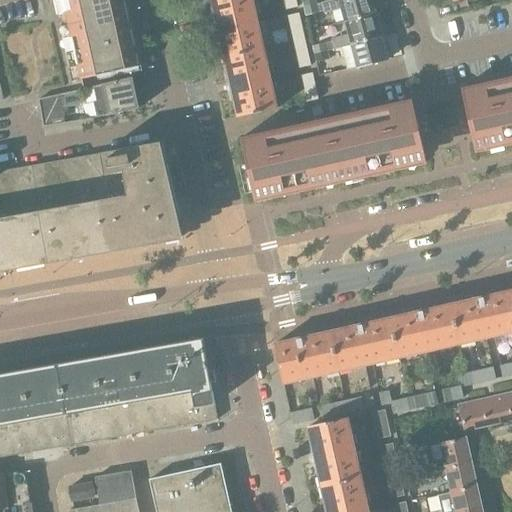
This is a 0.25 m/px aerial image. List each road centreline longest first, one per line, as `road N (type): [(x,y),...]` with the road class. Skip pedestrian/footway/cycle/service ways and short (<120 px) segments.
road 1 (residential): [(222,287),(154,0)]
road 2 (tertiary): [(0,348),(228,309)]
road 3 (tertiary): [(222,287),(0,319)]
road 4 (residential): [(511,192),(360,226),(323,268),(325,281)]
road 5 (tertiary): [(325,281),(511,240)]
road 6 (residential): [(413,0),(431,52),(511,40)]
road 7 (residential): [(50,511),(46,482),(56,467),(138,451)]
road 8 (residential): [(256,428),(228,309)]
road 9 (residential): [(138,451),(256,428)]
